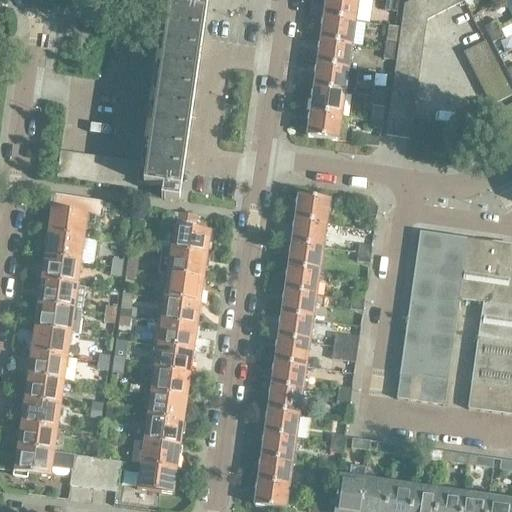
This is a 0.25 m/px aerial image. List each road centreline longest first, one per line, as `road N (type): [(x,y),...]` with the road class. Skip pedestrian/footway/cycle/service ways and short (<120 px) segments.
road 1 (residential): [(511,434),(374,412),(401,181)]
road 2 (residential): [(217,511),(261,162)]
road 3 (residential): [(0,289),(39,29),(24,0)]
road 4 (residential): [(261,162),(282,0)]
road 5 (residential): [(401,181),(261,162)]
